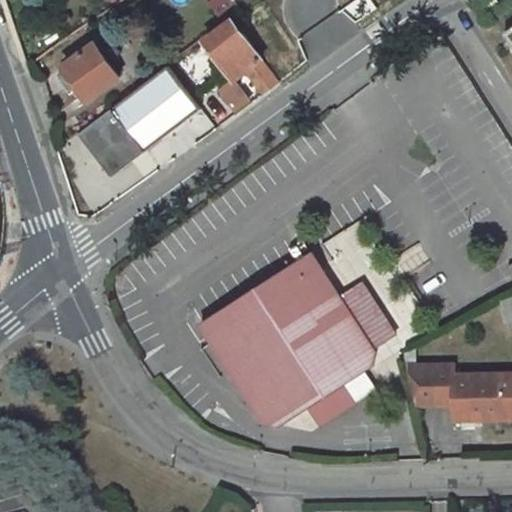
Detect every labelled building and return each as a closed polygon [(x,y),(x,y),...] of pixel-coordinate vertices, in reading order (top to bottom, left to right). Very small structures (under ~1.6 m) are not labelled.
[(232,16),(205,36),(232,75),(244,67),(264,94),(280,82),(249,43),(250,42),(232,16)] [(511,25),(502,33),(511,46),(511,25)] [(119,78),(94,43),(63,66),(72,78),(62,85),(68,93),(78,87),(87,100),(119,78)] [(200,108),(167,65),(167,66),(58,147),(67,160),(121,119),(144,150),(200,108)] [(315,252),(204,323),(273,431),(289,420),(311,406),(348,382),(384,359),(376,346),(342,294),(315,252)] [(363,280),(342,294),(376,346),(397,333),(363,280)] [(511,375),(452,377),(452,368),(433,368),(408,369),(414,408),(434,408),(452,407),(452,422),(511,421),(511,375)] [(348,382),(311,406),(321,423),(359,399),(348,382)]
